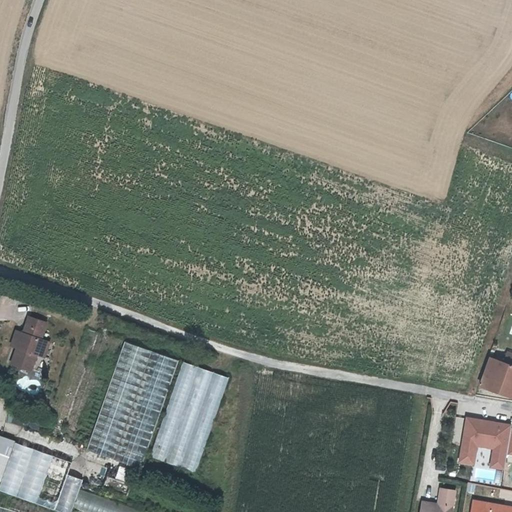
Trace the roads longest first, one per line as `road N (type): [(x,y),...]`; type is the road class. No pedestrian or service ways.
road 1 (unclassified): [(0,272),(241,357),(511,403)]
road 2 (residential): [(0,173),(37,0)]
